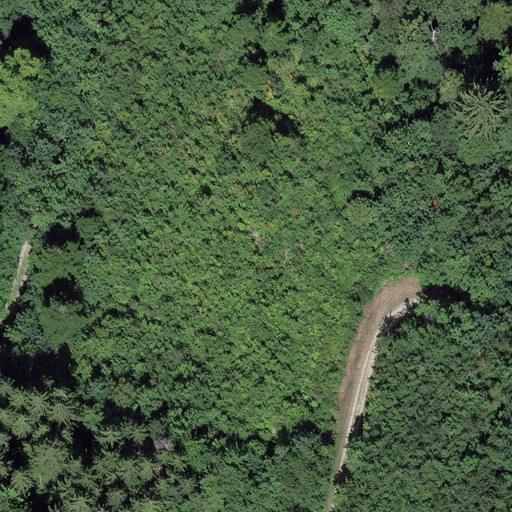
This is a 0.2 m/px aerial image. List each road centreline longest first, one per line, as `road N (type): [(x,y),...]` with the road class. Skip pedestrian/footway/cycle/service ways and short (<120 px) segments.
road 1 (track): [(115,0),(44,183),(0,345)]
road 2 (track): [(330,511),(369,346),(393,312),(424,298),(511,327)]
